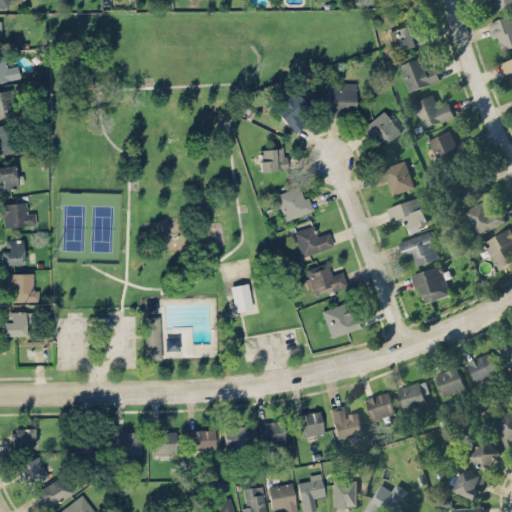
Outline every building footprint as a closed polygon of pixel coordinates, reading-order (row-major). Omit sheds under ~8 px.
[(9,0),(15,0),(16,0),(15,0),(0,0),(0,6),(8,8),(9,0)] [(495,49),(511,44),(511,0),(494,0),(497,8),(510,4),(511,10),(511,14),(487,21),(495,49)] [(425,42),(421,21),(393,27),(397,48),(425,42)] [(0,80),(18,78),(16,64),(6,65),(4,56),(0,56),(0,80)] [(432,61),(423,65),(419,56),(399,63),(408,89),(438,78),(432,61)] [(510,73),(511,78),(511,56),(500,61),(506,75),(510,73)] [(327,115),(355,115),(355,81),(327,81),(327,115)] [(0,89),(0,115),(13,114),(10,89),(0,89)] [(294,131),(303,122),(297,115),(305,107),(291,92),(273,109),(294,131)] [(412,100),(420,127),(453,116),(447,98),(436,102),(433,94),(412,100)] [(381,147),(400,129),(381,110),(362,128),(381,147)] [(0,152),(10,150),(5,123),(0,124),(0,152)] [(459,136),(454,139),(449,129),(428,139),(440,164),(466,151),(459,136)] [(285,169),(285,148),(258,148),(258,169),(285,169)] [(391,192),(412,187),(405,160),(375,168),(379,183),(389,181),(391,192)] [(0,189),(19,186),(14,163),(0,165),(0,189)] [(487,186),(478,166),(451,178),(460,198),(487,186)] [(295,183),(274,198),(289,220),(310,206),(295,183)] [(407,232),(428,224),(417,195),(387,207),(391,218),(401,215),(407,232)] [(494,202),(486,206),(482,199),(463,210),(476,234),(504,219),(494,202)] [(0,203),(2,226),(35,224),(34,212),(24,213),(24,201),(0,203)] [(293,230),(300,255),(332,245),(327,229),(315,232),(313,224),(293,230)] [(484,239),(495,266),(511,259),(511,232),(510,228),(484,239)] [(438,257),(430,230),(399,240),(404,257),(414,254),(417,263),(438,257)] [(0,263),(23,263),(23,239),(0,239),(0,263)] [(310,296),(347,284),(341,268),(331,271),(328,260),(302,269),(310,296)] [(450,291),(439,263),(410,274),(421,302),(450,291)] [(3,300),(36,300),(36,272),(3,272),(3,300)] [(230,286),(235,311),(252,308),(247,282),(230,286)] [(360,325),(354,308),(347,311),(343,301),(320,310),(330,336),(360,325)] [(2,335),(26,335),(26,311),(2,311),(2,335)] [(159,315),(145,315),(145,358),(159,358),(159,315)] [(511,338),(497,348),(508,366),(511,363),(511,338)] [(473,379),(496,372),(489,351),(466,358),(473,379)] [(464,386),(456,365),(434,373),(442,394),(464,386)] [(403,409),(429,400),(422,379),(396,388),(403,409)] [(365,397),(372,419),(394,412),(387,390),(365,397)] [(357,411),(347,413),(345,404),(331,406),(336,438),(361,434),(357,411)] [(506,446),(511,443),(511,407),(492,416),(506,446)] [(295,414),(300,436),(323,431),(319,409),(295,414)] [(285,421),(260,420),(260,444),(284,445),(285,421)] [(11,448),(34,448),(34,427),(11,427),(11,448)] [(254,428),(224,428),(224,446),(254,446),(254,428)] [(214,448),(214,429),(187,429),(187,448),(214,448)] [(139,430),(116,430),(116,453),(139,453),(139,430)] [(175,453),(175,430),(151,430),(151,453),(175,453)] [(484,469),(500,451),(485,437),(469,454),(484,469)] [(104,438),(84,438),(84,450),(104,450),(104,438)] [(16,464),(25,486),(48,478),(39,455),(16,464)] [(474,497),(484,475),(462,465),(452,487),(474,497)] [(45,501),(48,506),(73,491),(63,474),(31,494),(38,506),(45,501)] [(315,498),(323,497),(321,474),(298,476),(301,510),(315,509),(315,498)] [(280,485),(279,478),(267,480),(271,507),(282,505),(282,511),(296,511),(292,483),(280,485)] [(332,507),(355,507),(355,479),(332,479),(332,507)] [(365,504),(373,511),(387,511),(408,490),(398,482),(391,490),(384,484),(365,504)] [(266,511),(261,484),(238,489),(242,511),(266,511)] [(94,511),(81,494),(57,511),(94,511)] [(233,511),(230,497),(207,501),(209,511),(233,511)]
